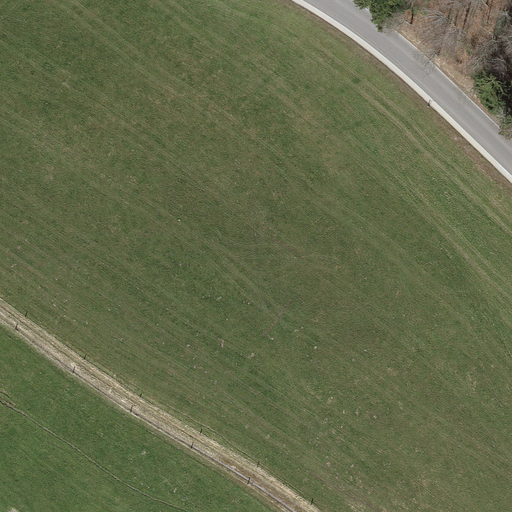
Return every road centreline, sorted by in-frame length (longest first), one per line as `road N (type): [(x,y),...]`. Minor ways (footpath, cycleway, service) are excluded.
road 1 (track): [(0,310),(111,399),(290,511)]
road 2 (tertiary): [(331,0),(398,50),(511,159)]
